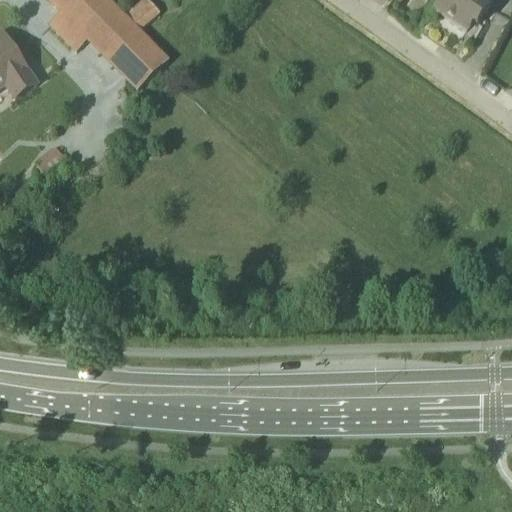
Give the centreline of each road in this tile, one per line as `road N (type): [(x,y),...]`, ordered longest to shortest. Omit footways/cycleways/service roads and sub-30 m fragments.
road 1 (primary): [(0,390),(220,414),(511,412)]
road 2 (primary): [(511,373),(196,379),(0,365)]
road 3 (unclassified): [(511,122),(345,0)]
